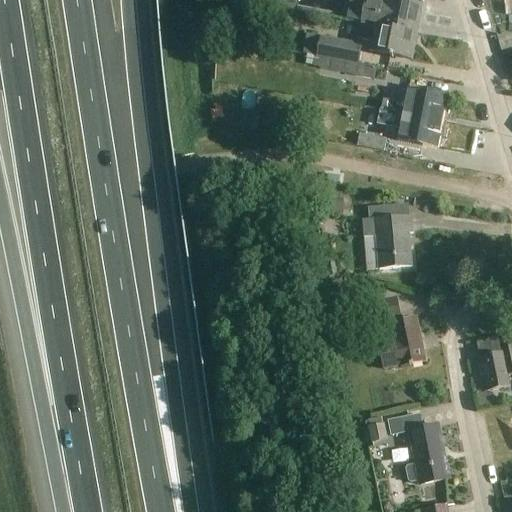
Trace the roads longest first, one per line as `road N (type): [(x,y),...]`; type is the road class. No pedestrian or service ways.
road 1 (motorway): [(166,511),(78,0)]
road 2 (motorway): [(1,0),(87,511)]
road 3 (motorway): [(174,511),(129,0)]
road 4 (motorway): [(0,204),(21,309),(82,511)]
road 5 (residential): [(490,511),(460,337),(479,304),(511,282)]
road 6 (residential): [(511,147),(471,0)]
